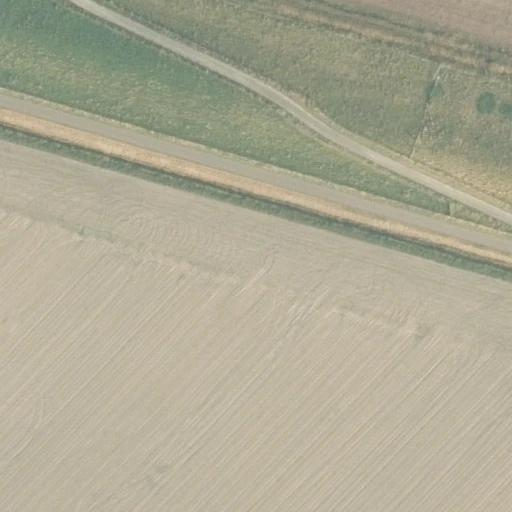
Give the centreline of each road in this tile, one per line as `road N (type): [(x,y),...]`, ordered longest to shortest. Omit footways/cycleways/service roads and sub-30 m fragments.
road 1 (unclassified): [(511,250),(0,102)]
road 2 (track): [(511,224),(401,179),(319,136),(249,81),(81,0)]
